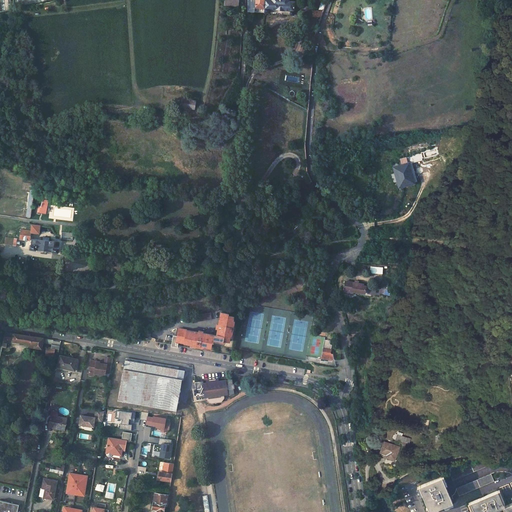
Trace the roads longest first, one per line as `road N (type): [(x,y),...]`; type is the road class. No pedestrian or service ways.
road 1 (residential): [(342,408),(352,378),(327,282),(363,232),(309,169),(317,35),(328,0)]
road 2 (residential): [(342,408),(305,379),(3,323)]
road 3 (residential): [(511,448),(389,480),(370,463),(358,505)]
